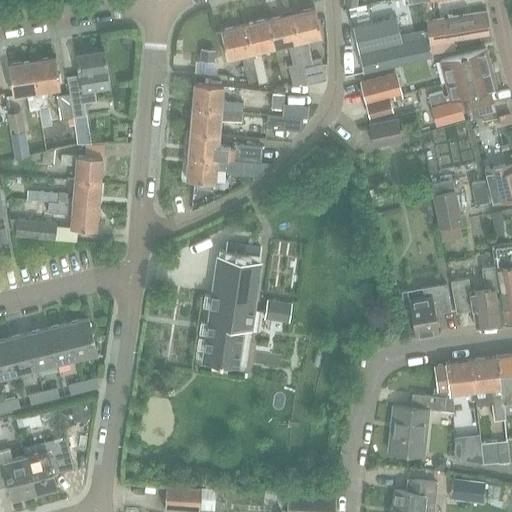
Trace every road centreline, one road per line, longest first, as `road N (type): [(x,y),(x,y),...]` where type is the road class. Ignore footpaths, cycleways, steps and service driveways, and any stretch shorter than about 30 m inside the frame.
road 1 (residential): [(141,232),(222,203),(300,149),(329,108),(332,0)]
road 2 (residential): [(348,511),(368,386),(381,364),(511,337)]
road 3 (residential): [(100,511),(133,278)]
road 4 (residential): [(141,232),(157,1)]
road 5 (residential): [(157,1),(0,27)]
road 6 (residential): [(0,304),(95,278),(133,278)]
